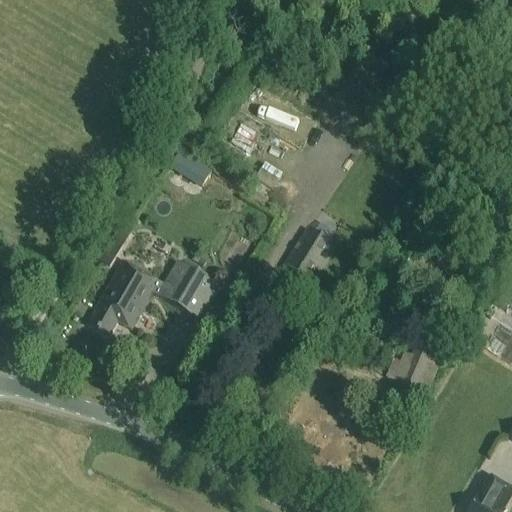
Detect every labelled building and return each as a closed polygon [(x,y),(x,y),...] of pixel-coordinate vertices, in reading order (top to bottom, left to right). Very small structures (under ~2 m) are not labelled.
[(243,164),(248,156),(223,142),(219,151),(243,164)] [(178,155),(170,169),(190,181),(198,167),(178,155)] [(306,211),(315,193),(286,178),(277,195),(306,211)] [(309,292),(335,249),(307,232),(281,274),(309,292)] [(200,325),(219,292),(179,269),(166,291),(122,265),(94,312),(96,313),(87,329),(108,341),(117,325),(130,333),(152,297),(200,325)] [(393,301),(384,320),(401,327),(409,308),(393,301)] [(346,346),(340,361),(363,371),(370,355),(346,346)] [(429,391),(442,360),(410,347),(406,357),(403,356),(400,364),(393,361),(385,380),(399,385),(393,400),(409,407),(415,393),(418,395),(421,387),(429,391)] [(345,395),(336,407),(354,422),(359,415),(355,412),(359,407),(345,395)] [(313,478),(354,500),(366,479),(325,456),(313,478)] [(478,496),(467,511),(502,511),(511,497),(511,490),(492,477),(479,497),(478,496)]
